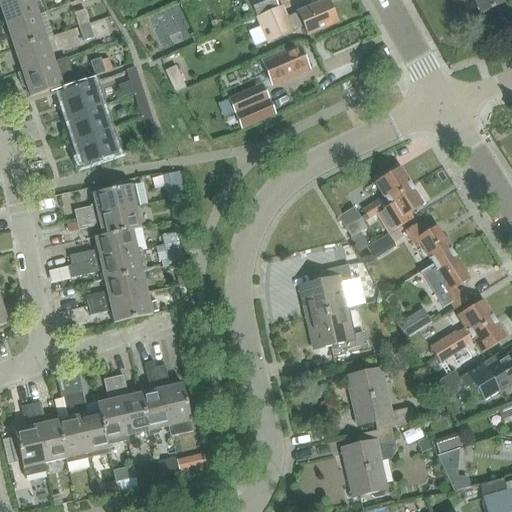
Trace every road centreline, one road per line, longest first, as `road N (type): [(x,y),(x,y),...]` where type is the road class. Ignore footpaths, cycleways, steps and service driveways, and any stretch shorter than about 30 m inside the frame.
road 1 (residential): [(253,511),(272,485),(273,449),(238,305),(245,250),(270,200),(304,172),(445,107)]
road 2 (residential): [(0,381),(33,372),(45,351),(26,233),(0,156)]
road 3 (residential): [(511,216),(445,107)]
road 4 (residential): [(445,107),(383,0)]
